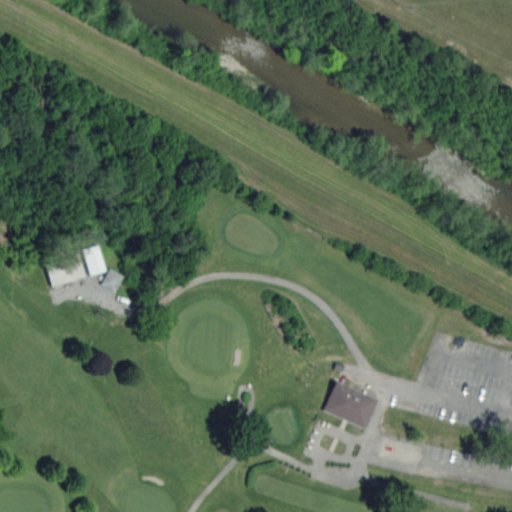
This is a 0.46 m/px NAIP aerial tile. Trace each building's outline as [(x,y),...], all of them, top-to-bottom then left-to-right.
[(89,274),(105,269),(98,243),(82,248),(89,274)] [(42,261),(50,286),(83,276),(75,251),(69,253),(42,261)] [(99,284),(114,292),(123,273),(108,265),(99,284)] [(335,360),(333,368),(342,370),(344,363),(335,360)] [(321,408),(334,379),(376,399),(362,428),(346,420),(321,408)]
